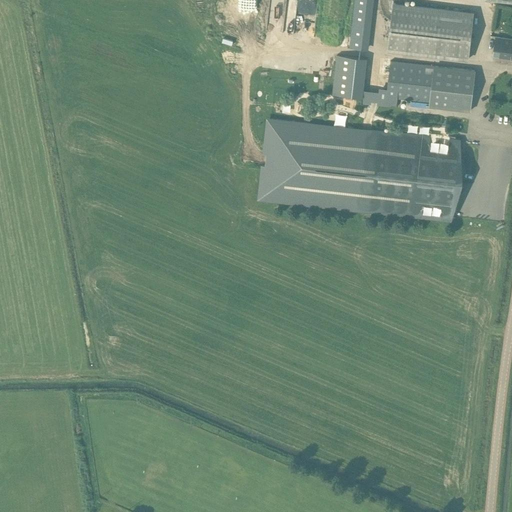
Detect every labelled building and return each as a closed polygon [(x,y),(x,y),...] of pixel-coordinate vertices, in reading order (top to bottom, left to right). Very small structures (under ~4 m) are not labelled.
[(473,13),(393,4),(388,50),(467,59),(473,13)] [(352,28),(349,48),(365,50),(367,30),(352,28)] [(511,39),(490,36),(489,47),(501,49),(500,57),(511,58),(511,41),(511,39)] [(367,58),(337,55),(332,94),(362,98),(367,58)] [(385,106),(390,106),(390,105),(396,106),(397,98),(430,102),(430,106),(470,111),(475,70),(434,66),(390,61),(386,96),(385,106)] [(459,144),(271,123),(263,195),(451,216),(459,144)]
